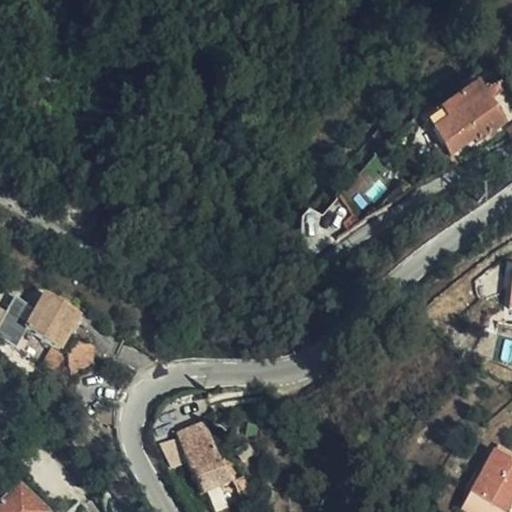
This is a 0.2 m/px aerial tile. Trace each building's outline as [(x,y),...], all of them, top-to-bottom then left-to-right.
[(421,124),(429,134),(453,116),(443,108),(421,124)] [(447,160),(478,137),(475,136),(453,116),(429,134),(438,146),(432,151),(438,160),(444,156),(447,160)] [(376,184),(387,176),(383,170),(371,179),(376,184)] [(336,241),(363,223),(355,212),(329,230),(336,241)] [(50,350),(55,353),(75,318),(42,299),(33,315),(11,302),(0,320),(0,345),(11,352),(21,334),(50,350)] [(90,367),(89,349),(64,350),(68,379),(90,367)] [(60,357),(55,353),(50,350),(38,369),(49,375),(60,357)] [(175,442),(180,451),(207,439),(203,430),(175,442)] [(207,439),(180,451),(191,476),(193,476),(201,499),(231,484),(218,465),(207,439)] [(494,511),(506,511),(511,502),(511,466),(492,456),(460,511),(484,511),(487,508),(494,511)] [(45,511),(18,485),(0,503),(0,511),(45,511)]
